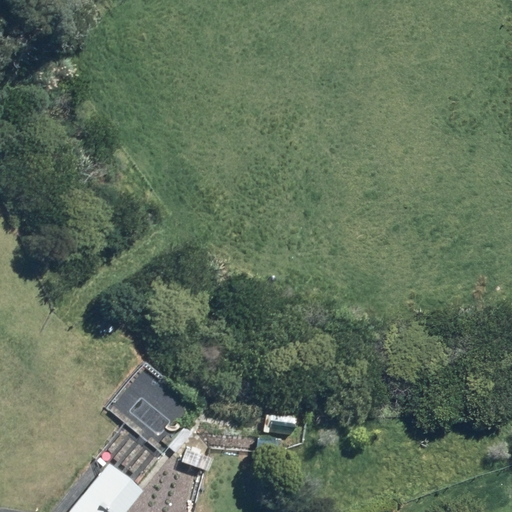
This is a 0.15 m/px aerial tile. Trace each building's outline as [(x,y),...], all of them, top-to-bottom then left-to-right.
[(343,245),(357,253),(378,220),(364,211),(343,245)] [(300,231),(291,246),(328,267),(337,251),(300,231)] [(197,409),(146,367),(113,406),(163,449),(197,409)] [(299,413),(263,409),(261,433),(297,436),(299,413)] [(345,416),(313,416),(313,433),(345,432),(345,416)] [(117,511),(132,495),(103,471),(68,511),(117,511)]
